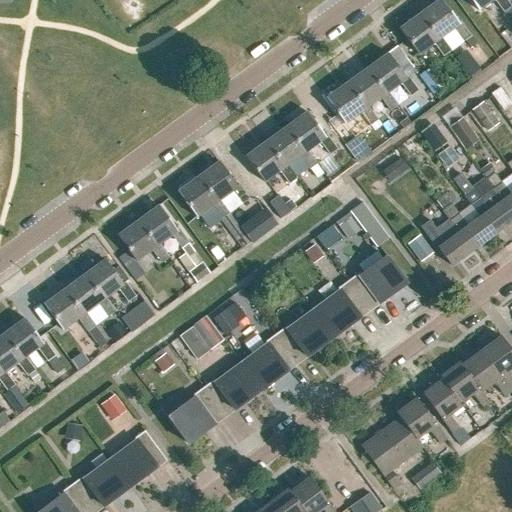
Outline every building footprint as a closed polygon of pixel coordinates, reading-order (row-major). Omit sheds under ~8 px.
[(458,25),(439,0),(437,0),(419,14),(438,40),(440,38),(450,51),(463,42),(464,41),(469,48),(476,43),(471,36),(461,23),(458,25)] [(511,6),(506,0),(471,0),(478,10),(481,8),(491,0),(493,0),(503,12),(511,6)] [(450,51),(440,38),(438,40),(419,14),(398,29),(417,55),(433,43),(443,57),(450,51)] [(511,37),(506,30),(499,35),(510,50),(511,48),(511,37)] [(385,95),(388,93),(400,83),(410,96),(417,91),(406,76),(404,78),(386,53),(365,68),(385,95)] [(470,76),(480,69),(473,60),(463,67),(470,76)] [(368,108),(380,98),(389,111),(397,105),(388,93),(385,95),(365,68),(345,83),(365,110),(368,108)] [(418,76),(432,95),(443,86),(429,68),(418,76)] [(347,122),(360,113),(369,126),(377,120),(368,108),(365,110),(345,83),(325,98),(344,124),(347,122)] [(511,106),(511,104),(499,87),(490,94),(504,112),(511,106)] [(414,120),(430,109),(421,95),(405,107),(414,120)] [(498,123),(483,102),(471,110),(487,132),(498,123)] [(398,123),(405,118),(396,106),(389,111),(390,112),(398,123)] [(511,106),(504,112),(503,113),(510,122),(511,120),(511,106)] [(443,114),(448,124),(462,117),(457,107),(443,114)] [(306,152),(319,143),(328,155),(336,149),(327,137),(324,139),(305,112),(285,127),(304,153),(306,152)] [(478,141),(462,118),(448,128),(464,150),(478,141)] [(434,123),(421,132),(433,150),(446,141),(434,123)] [(287,166),(299,157),(308,170),(311,168),(316,164),(306,152),(304,153),(285,127),(264,142),(284,168),(287,166)] [(263,183),(279,172),(288,185),(296,179),(287,166),(284,168),(264,142),(244,157),(263,183)] [(446,169),(458,159),(449,147),(437,156),(446,169)] [(399,175),(408,169),(401,159),(392,166),(399,175)] [(249,199),(238,185),(236,187),(218,162),(197,176),(216,202),(218,200),(231,191),(242,204),(249,199)] [(316,164),(311,168),(319,180),(305,190),(311,199),(331,185),(325,177),(316,164)] [(485,179),(494,172),(488,164),(479,171),(485,179)] [(494,173),(484,180),(485,181),(501,202),(502,202),(511,214),(511,194),(510,196),(494,173)] [(197,176),(177,191),(196,217),(199,215),(209,228),(219,221),(240,249),(249,242),(229,214),(218,200),(216,202),(197,176)] [(472,189),(463,196),(469,205),(479,219),(481,217),(494,235),(511,221),(511,214),(502,202),(501,202),(485,181),(484,180),(483,179),(471,188),(472,189)] [(269,201),(281,216),(293,207),(281,192),(269,201)] [(362,203),(337,223),(347,236),(360,227),(376,248),(389,239),(362,203)] [(266,205),(240,226),(254,243),(280,222),(266,205)] [(451,205),(442,212),(448,220),(458,234),(460,233),(473,251),(494,235),(481,217),(479,219),(469,205),(458,214),(451,205)] [(189,243),(179,229),(176,232),(157,206),(137,221),(156,247),(158,245),(171,236),(181,249),(189,243)] [(429,221),(420,228),(436,250),(438,249),(451,267),(473,251),(460,233),(458,234),(448,220),(435,229),(429,221)] [(168,258),(158,245),(156,247),(137,221),(116,236),(135,262),(151,250),(161,264),(168,258)] [(334,224),(316,234),(324,249),(342,239),(334,224)] [(407,245),(420,262),(432,254),(419,236),(407,245)] [(312,265),(323,257),(314,245),(304,253),(312,265)] [(188,273),(202,263),(194,253),(187,258),(184,254),(178,259),(188,273)] [(358,273),(347,281),(368,310),(405,283),(385,256),(359,275),(358,273)] [(102,300),(104,298),(117,288),(127,302),(134,296),(124,282),(122,284),(104,259),(83,274),(102,300)] [(196,284),(209,274),(202,263),(188,273),(196,284)] [(85,312),(97,304),(106,317),(114,311),(104,298),(102,300),(83,274),(63,289),(82,315),(85,312)] [(368,310),(347,281),(335,289),(337,291),(312,310),(332,337),(368,310)] [(62,330),(64,328),(76,319),(86,332),(95,325),(85,312),(82,315),(63,289),(43,304),(62,330)] [(141,322),(152,313),(143,301),(131,310),(141,322)] [(221,331),(232,323),(222,310),(211,317),(221,331)] [(332,337),(312,310),(287,328),(286,326),(274,334),(296,364),(332,337)] [(24,358),(36,349),(46,362),(54,356),(44,343),(41,345),(22,319),(2,334),(21,360),(24,358)] [(115,344),(128,335),(118,322),(106,331),(115,344)] [(192,328),(180,337),(191,352),(203,343),(192,328)] [(4,373),(16,364),(26,377),(34,371),(24,358),(21,360),(2,334),(0,335),(0,373),(1,375),(4,373)] [(296,364),(274,334),(263,343),(265,345),(240,363),(260,390),(296,364)] [(511,354),(499,337),(479,351),(510,392),(511,390),(511,382),(505,374),(511,368),(511,354)] [(502,398),(510,392),(479,351),(460,365),(480,392),(492,384),(502,398)] [(163,374),(173,366),(165,354),(154,362),(163,374)] [(260,390),(240,363),(215,381),(214,379),(202,388),(224,417),(260,390)] [(479,393),(480,392),(460,365),(458,363),(439,377),(441,380),(458,404),(459,403),(470,396),(480,410),(488,404),(479,393)] [(0,383),(6,392),(14,386),(4,373),(1,375),(0,373),(0,383)] [(462,406),(459,403),(458,404),(441,380),(421,395),(452,436),(459,430),(448,416),(462,406)] [(31,405),(44,396),(34,382),(21,392),(31,405)] [(224,417),(202,388),(191,396),(193,398),(167,417),(187,444),(224,417)] [(111,422),(125,412),(113,396),(100,405),(111,422)] [(395,414),(399,419),(415,441),(416,440),(429,431),(439,445),(446,440),(416,399),(395,414)] [(14,407),(20,414),(28,408),(22,401),(14,407)] [(0,429),(10,422),(2,412),(0,413),(0,429)] [(421,448),(416,440),(415,441),(399,419),(360,447),(392,491),(400,485),(390,471),(421,448)] [(79,442),(82,426),(66,424),(63,439),(79,442)] [(134,442),(109,460),(129,487),(166,460),(144,431),(133,440),(134,442)] [(95,511),(129,487),(109,460),(84,479),(83,477),(71,485),(91,511),(95,511)] [(418,490),(439,475),(431,464),(410,479),(418,490)] [(322,511),(334,511),(309,477),(289,492),(287,493),(301,511),(317,511),(321,510),(322,511)] [(91,511),(71,485),(61,493),(62,495),(39,511),(91,511)] [(301,511),(287,493),(289,492),(287,490),(267,504),(272,511),(301,511)] [(368,494),(349,507),(352,511),(376,511),(380,510),(368,494)]
